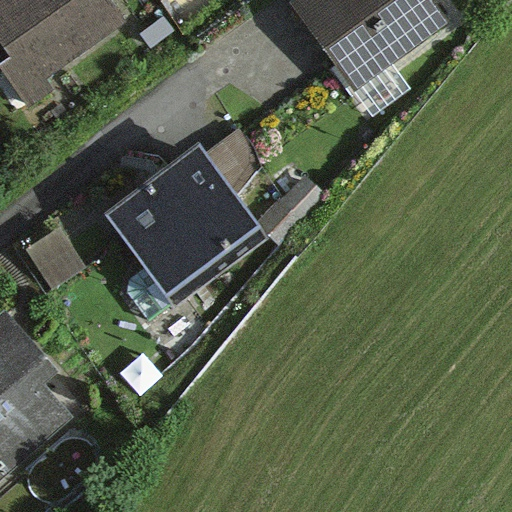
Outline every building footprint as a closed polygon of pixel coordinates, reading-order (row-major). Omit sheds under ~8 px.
[(55,87),(43,69),(124,14),(114,0),(0,0),(0,30),(14,51),(0,60),(0,61),(30,105),(55,87)] [(458,11),(449,0),(298,0),(361,84),(458,11)] [(239,178),(263,162),(240,129),(217,145),(239,178)] [(272,231),(200,136),(102,210),(174,305),(272,231)] [(0,479),(72,416),(43,383),(58,369),(3,307),(0,309),(0,479)]
